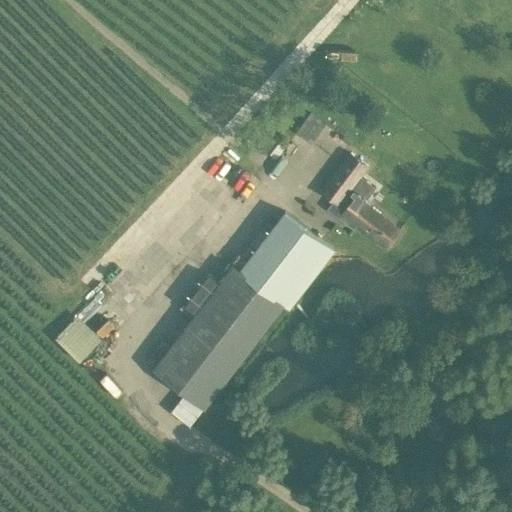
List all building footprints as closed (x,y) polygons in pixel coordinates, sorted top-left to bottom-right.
[(351,153),(323,190),(334,198),(328,206),(354,226),(356,223),(387,246),(400,229),(349,190),(368,165),(351,153)] [(286,210),(241,269),(284,303),(289,307),(335,247),(286,210)] [(234,264),(190,321),(155,367),(205,406),(284,303),(241,269),(234,264)] [(94,297),(111,307),(119,293),(102,284),(94,297)] [(76,314),(54,337),(79,361),(101,339),(76,314)]
